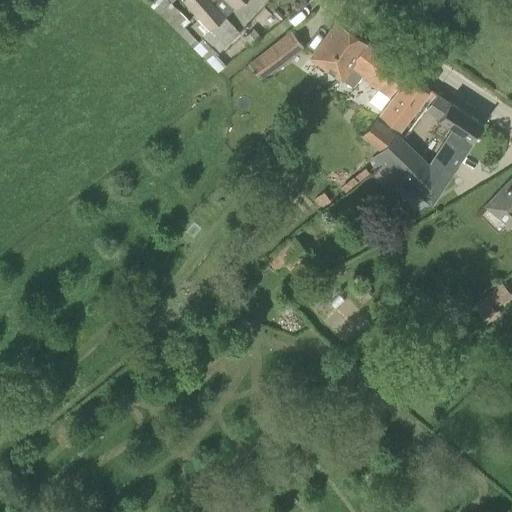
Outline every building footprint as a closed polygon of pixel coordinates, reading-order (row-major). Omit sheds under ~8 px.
[(182,0),(182,1),(197,19),(190,26),(200,37),(197,40),(183,26),(189,21),(176,7),(175,8),(167,0),(154,0),(150,5),(165,20),(205,59),(216,72),(225,64),(216,55),(239,32),(224,16),(232,7),(234,9),(242,0),(182,0)] [(348,65),(352,68),(370,42),(338,19),(312,54),(341,76),(348,65)] [(243,37),(250,44),(259,35),(252,29),(243,37)] [(291,30),(249,64),(263,81),(304,48),(291,30)] [(379,111),(381,113),(399,127),(423,94),(430,99),(435,91),(370,42),(352,68),(378,87),(367,100),(380,110),(379,111)] [(396,135),(380,149),(376,153),(395,173),(398,170),(431,200),(482,122),(449,100),(437,118),(450,126),(428,162),(403,137),(398,133),(396,135)] [(396,135),(375,120),(362,135),(376,146),(380,149),(396,135)] [(511,179),(488,204),(510,224),(511,221),(511,179)] [(273,251),(275,254),(284,266),(288,270),(308,254),(303,249),(295,238),(293,236),(273,251)] [(356,296),(362,303),(371,295),(365,288),(356,296)] [(473,305),(487,321),(499,312),(496,308),(485,295),(473,305)]
